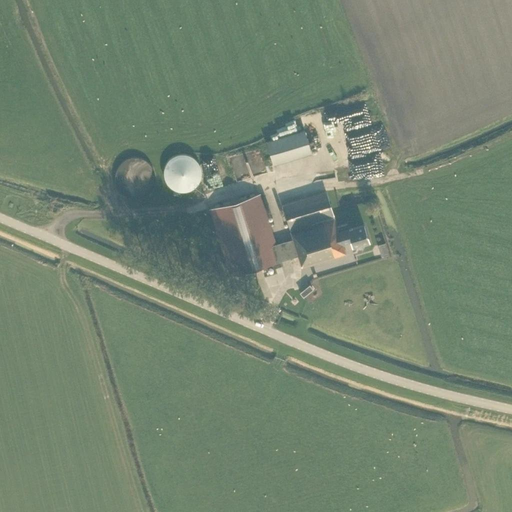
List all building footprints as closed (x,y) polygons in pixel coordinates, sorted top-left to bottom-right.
[(266,141),(273,164),(311,153),(304,129),(266,141)] [(164,167),(164,172),(164,177),(167,182),(170,186),(174,189),(180,191),(185,191),(190,189),(194,186),(198,182),(200,177),(201,172),(200,167),(198,162),(194,158),(190,155),(185,154),(180,154),(174,155),(170,158),(167,162),(164,167)] [(337,226),(326,191),(282,205),(293,239),(275,244),(260,193),(210,209),(231,276),(298,255),(301,266),(345,253),(343,245),(350,242),(352,247),(369,242),(364,224),(349,228),(347,222),(337,226)] [(379,243),(383,256),(391,254),(387,241),(379,243)] [(288,293),(294,313),(307,309),(302,289),(288,293)]
